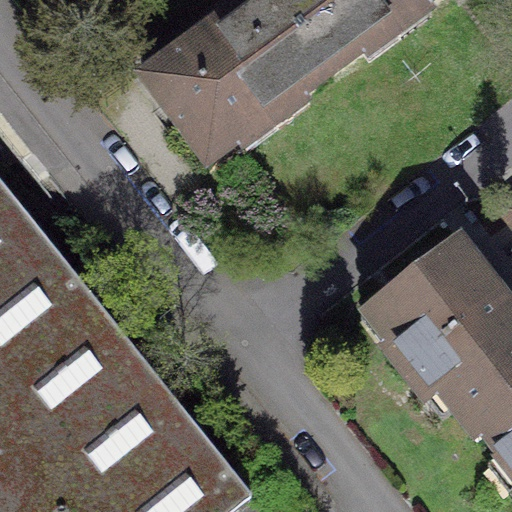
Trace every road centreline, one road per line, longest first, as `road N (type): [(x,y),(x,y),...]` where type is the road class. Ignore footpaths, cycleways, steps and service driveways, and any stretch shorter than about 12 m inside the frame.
road 1 (residential): [(0,26),(243,334)]
road 2 (residential): [(243,334),(511,124)]
road 3 (residential): [(243,334),(368,511)]
